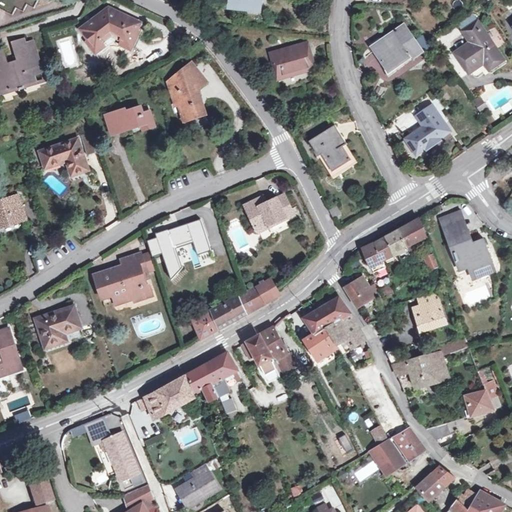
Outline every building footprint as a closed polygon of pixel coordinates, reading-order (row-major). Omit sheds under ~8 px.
[(0,0),(0,4),(7,8),(5,10),(13,15),(17,7),(24,11),(27,4),(34,8),(38,0),(0,0)] [(261,9),(261,0),(230,0),(230,7),(242,9),(242,7),(261,9)] [(126,29),(135,33),(142,22),(111,7),(78,29),(95,51),(110,35),(120,40),(126,29)] [(478,22),(463,32),(470,43),(456,53),(469,74),(489,60),(494,68),(505,61),(478,22)] [(414,59),(423,52),(415,41),(404,26),(379,43),(381,46),(374,51),(383,64),(387,62),(391,68),(411,55),(414,59)] [(126,29),(120,40),(129,44),(135,33),(126,29)] [(415,41),(423,52),(430,47),(422,36),(415,41)] [(0,94),(10,91),(11,95),(19,92),(20,94),(25,92),(24,90),(33,87),(29,76),(42,72),(38,60),(35,61),(29,44),(24,46),(22,41),(10,46),(17,67),(6,71),(0,54),(0,53),(0,94)] [(279,80),(306,72),(303,59),(312,57),(308,44),(271,54),(279,80)] [(303,59),(306,72),(316,69),(312,57),(303,59)] [(186,120),(206,113),(199,91),(207,82),(194,64),(181,74),(179,72),(168,81),(175,103),(180,101),(186,120)] [(481,100),(474,104),(480,112),(486,108),(481,100)] [(428,124),(423,127),(406,140),(417,155),(426,150),(426,151),(443,139),(442,138),(451,132),(433,105),(416,117),(420,123),(425,120),(428,124)] [(145,130),(155,127),(149,112),(142,114),(139,106),(122,112),(121,108),(103,115),(111,139),(144,128),(145,130)] [(343,148),(348,145),(336,126),(309,142),(319,156),(321,155),(333,172),(351,160),(343,148)] [(70,176),(90,169),(78,138),(37,152),(43,171),(65,164),(70,176)] [(290,217),(279,195),(261,204),(259,198),(240,207),(254,234),(290,217)] [(0,228),(25,219),(17,197),(0,203),(0,228)] [(334,218),(341,214),(337,207),(330,210),(334,218)] [(456,212),(463,229),(468,227),(461,210),(456,212)] [(463,229),(456,212),(440,219),(449,244),(452,242),(456,253),(454,254),(457,262),(459,261),(460,266),(467,263),(470,269),(473,278),(496,269),(484,239),(472,244),(470,240),(472,239),(468,227),(463,229)] [(195,237),(200,252),(210,249),(199,217),(164,230),(170,246),(190,239),(195,237)] [(398,231),(411,256),(416,253),(412,245),(428,237),(424,229),(420,219),(398,231)] [(386,237),(394,256),(399,254),(402,260),(411,256),(398,231),(386,237)] [(195,237),(190,239),(195,254),(200,252),(195,237)] [(375,243),(384,261),(394,256),(386,237),(375,243)] [(384,261),(375,243),(364,249),(370,265),(376,272),(387,267),(386,265),(384,261)] [(422,251),(425,258),(434,254),(432,247),(422,251)] [(140,253),(128,258),(130,263),(123,265),(95,276),(102,297),(111,293),(120,291),(125,303),(133,300),(134,304),(153,297),(149,285),(146,285),(143,277),(148,275),(140,253)] [(434,254),(425,258),(430,270),(439,267),(434,254)] [(470,269),(467,263),(460,266),(463,272),(470,269)] [(358,284),(357,282),(346,289),(358,308),(376,298),(376,297),(373,287),(371,289),(364,279),(358,284)] [(242,317),(247,314),(265,303),(272,299),(279,293),(272,281),(271,280),(263,284),(262,282),(258,284),(259,287),(242,295),(224,304),(191,321),(194,325),(201,337),(197,339),(199,343),(212,334),(219,330),(242,317)] [(400,302),(406,300),(402,289),(396,291),(400,302)] [(120,291),(111,293),(116,306),(125,303),(120,291)] [(437,293),(419,299),(421,307),(414,309),(420,329),(446,321),(437,293)] [(336,323),(351,314),(340,298),(339,298),(304,318),(314,335),(315,336),(326,329),(336,323)] [(57,341),(59,348),(69,344),(67,338),(84,332),(76,309),(39,322),(46,345),(57,341)] [(326,329),(337,346),(345,340),(352,350),(367,340),(358,325),(351,314),(336,323),(326,329)] [(273,328),(260,335),(273,359),(276,356),(284,372),(297,365),(290,352),(287,354),(286,351),(282,345),(275,332),(273,328)] [(315,336),(314,335),(305,340),(319,362),(338,348),(337,346),(326,329),(315,336)] [(0,385),(1,385),(0,383),(0,377),(21,371),(8,331),(0,333),(0,347),(1,350),(7,348),(9,351),(0,354),(0,385)] [(273,359),(260,335),(243,345),(250,358),(255,356),(260,365),(256,367),(262,377),(265,375),(269,383),(285,375),(284,372),(276,356),(273,359)] [(432,353),(441,351),(443,356),(470,347),(468,343),(467,339),(430,349),(432,353)] [(57,341),(46,345),(49,352),(59,348),(57,341)] [(386,352),(391,361),(392,363),(403,360),(398,350),(395,351),(394,349),(386,352)] [(443,356),(441,351),(432,353),(393,365),(400,382),(412,377),(417,388),(450,378),(443,356)] [(205,388),(211,402),(230,391),(223,378),(238,370),(229,353),(206,365),(189,374),(197,393),(205,388)] [(151,409),(155,420),(195,397),(187,375),(156,393),(137,402),(142,413),(151,409)] [(487,391),(490,398),(499,394),(494,384),(485,388),(487,391)] [(495,410),(490,398),(487,391),(467,396),(471,409),(465,411),(467,417),(467,418),(495,410)] [(28,410),(15,414),(17,422),(30,419),(28,410)] [(448,423),(427,429),(432,435),(437,441),(452,434),(448,423)] [(369,431),(376,443),(387,436),(380,424),(369,431)] [(427,449),(410,426),(392,438),(409,461),(427,449)] [(122,482),(140,474),(123,433),(104,441),(122,482)] [(147,445),(163,440),(161,433),(145,439),(147,445)] [(390,439),(371,450),(388,475),(406,462),(390,439)] [(206,463),(210,470),(219,467),(216,459),(206,463)] [(29,477),(30,480),(45,475),(42,464),(31,468),(29,477)] [(178,491),(188,508),(220,489),(205,464),(192,472),(197,479),(178,491)] [(433,473),(445,486),(455,477),(440,467),(433,473)] [(428,500),(445,486),(433,473),(418,488),(421,491),(428,500)] [(140,474),(122,482),(126,490),(143,483),(140,474)] [(45,475),(30,480),(38,505),(54,500),(45,475)] [(145,486),(126,500),(131,511),(143,504),(155,497),(151,484),(145,486)] [(126,500),(145,486),(127,493),(125,493),(124,495),(126,500)] [(469,511),(477,496),(469,491),(466,497),(462,503),(469,511)] [(469,511),(468,511),(501,511),(506,505),(480,491),(477,496),(469,511)] [(236,511),(232,496),(222,499),(225,511),(236,511)] [(155,497),(143,504),(146,509),(157,503),(155,497)] [(462,503),(458,499),(450,510),(447,511),(468,511),(469,511),(462,503)]
